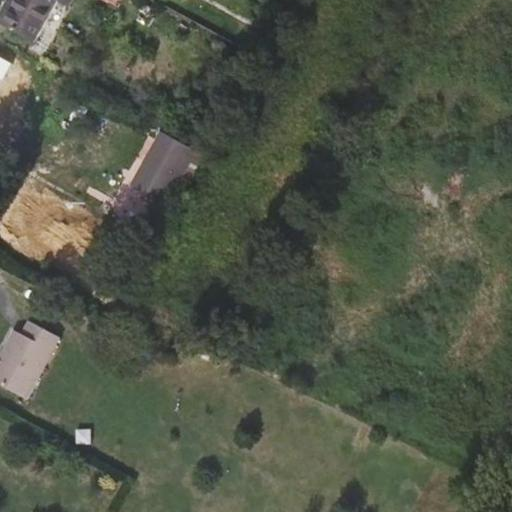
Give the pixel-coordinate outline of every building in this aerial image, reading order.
[(29,0),(16,21),(44,35),(62,0),(29,0)] [(1,44),(0,46),(0,81),(13,88),(30,60),(1,44)] [(185,183),(206,145),(174,128),(154,166),(185,183)] [(214,150),(206,145),(185,183),(182,188),(191,192),(214,150)] [(185,183),(154,166),(151,172),(182,188),(185,183)] [(182,188),(151,172),(146,180),(177,197),(182,188)] [(191,192),(182,188),(177,197),(186,201),(191,192)] [(27,336),(24,340),(62,360),(71,342),(41,327),(34,340),(27,336)] [(24,340),(1,384),(39,404),(62,360),(24,340)]
